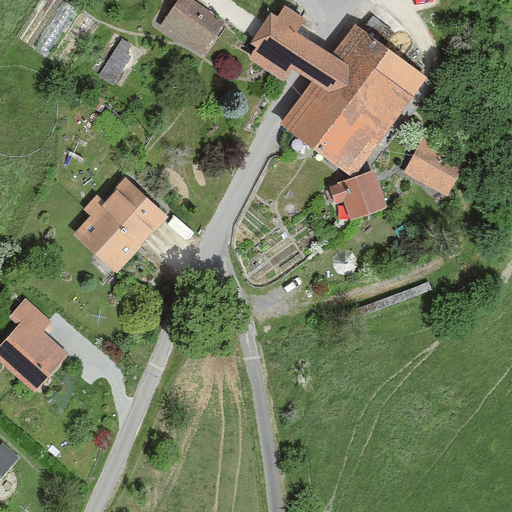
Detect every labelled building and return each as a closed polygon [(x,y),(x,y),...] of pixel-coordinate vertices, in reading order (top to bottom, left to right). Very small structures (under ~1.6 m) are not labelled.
[(226,24),(190,0),(179,0),(161,27),(204,56),(226,24)] [(305,23),(286,10),(281,18),(274,14),(254,42),(260,47),(247,65),(287,93),(294,83),(297,86),(303,90),(275,130),(350,183),(420,83),(358,40),(341,64),(318,47),(298,33),(305,23)] [(118,36),(103,73),(118,79),(133,43),(118,36)] [(472,156),(427,134),(407,173),(452,195),(472,156)] [(377,177),(332,193),(338,211),(350,209),(351,219),(357,227),(391,215),(377,177)] [(92,214),(76,231),(120,270),(168,217),(128,180),(107,203),(98,195),(86,209),(92,214)] [(26,296),(10,315),(21,324),(0,348),(0,356),(39,390),(71,353),(46,331),(55,321),(26,296)] [(0,443),(0,481),(23,454),(5,439),(1,444),(0,443)]
